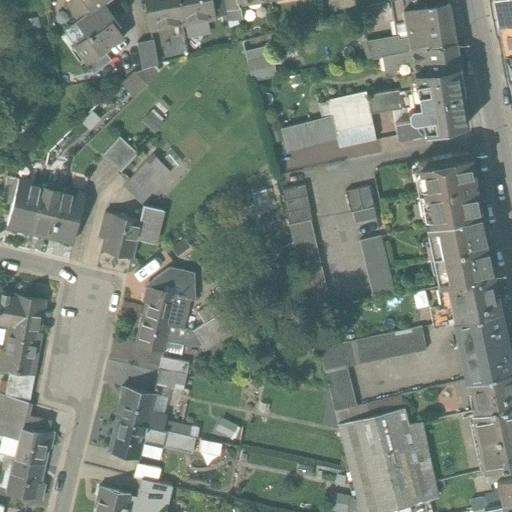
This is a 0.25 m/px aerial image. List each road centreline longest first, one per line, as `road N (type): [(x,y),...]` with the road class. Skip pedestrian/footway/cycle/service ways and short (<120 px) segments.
road 1 (residential): [(0,249),(111,275),(61,511)]
road 2 (residential): [(511,216),(467,0)]
